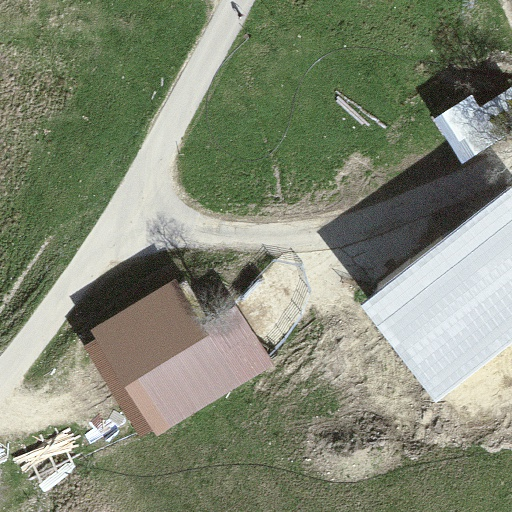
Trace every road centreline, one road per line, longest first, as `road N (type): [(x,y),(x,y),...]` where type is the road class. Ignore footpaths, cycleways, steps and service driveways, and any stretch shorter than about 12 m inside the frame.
road 1 (track): [(511,168),(468,181),(379,228),(335,239),(110,231)]
road 2 (track): [(238,0),(110,231)]
road 3 (track): [(110,231),(82,279),(0,379)]
